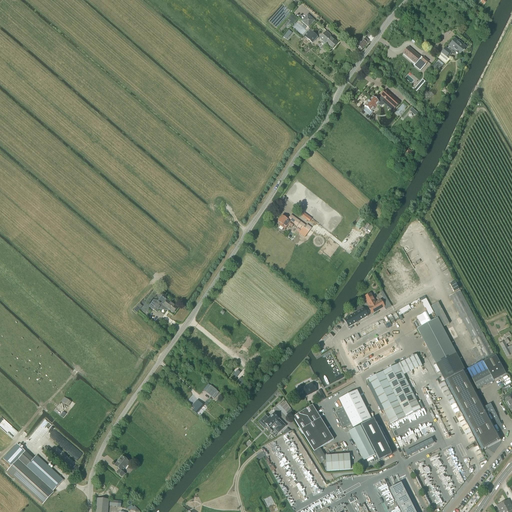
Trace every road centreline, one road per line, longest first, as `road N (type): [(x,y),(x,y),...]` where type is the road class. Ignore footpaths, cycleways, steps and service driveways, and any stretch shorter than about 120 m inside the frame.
road 1 (tertiary): [(408,0),(122,414),(91,477),(89,511)]
road 2 (unclassified): [(426,511),(359,376)]
